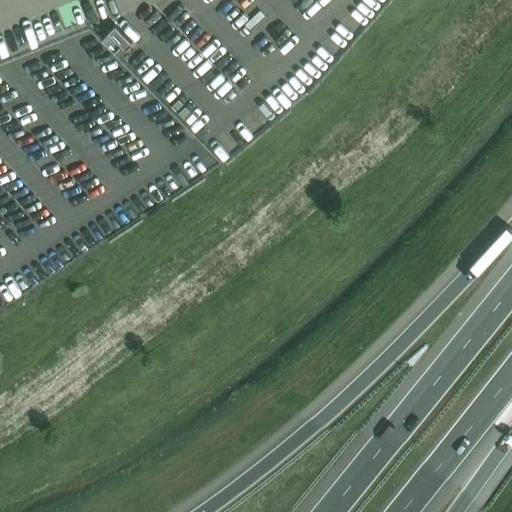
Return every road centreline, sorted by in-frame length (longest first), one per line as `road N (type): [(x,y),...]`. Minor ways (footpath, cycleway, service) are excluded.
road 1 (motorway): [(511,223),(334,408),(203,511)]
road 2 (motorway): [(511,285),(328,511)]
road 3 (motorway): [(400,511),(511,371)]
